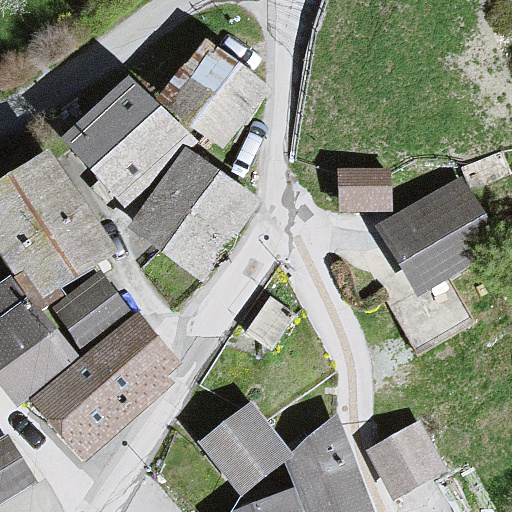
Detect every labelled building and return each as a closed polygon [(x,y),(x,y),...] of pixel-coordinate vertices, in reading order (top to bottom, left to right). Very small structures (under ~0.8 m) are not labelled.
[(266,83),(206,38),(156,97),(223,148),(266,83)] [(128,74),(61,136),(124,207),(170,165),(190,148),(199,140),(128,74)] [(45,148),(0,178),(0,251),(14,272),(37,303),(117,250),(45,148)] [(126,228),(203,282),(262,200),(190,148),(170,165),(126,228)] [(323,176),(327,209),(377,211),(376,172),(323,176)] [(360,234),(410,294),(495,244),(445,178),(360,234)] [(131,311),(101,270),(50,306),(80,347),(131,311)] [(0,385),(17,406),(80,356),(37,303),(14,272),(0,282),(0,385)] [(261,300),(236,333),(257,351),(280,323),(261,300)] [(137,310),(32,400),(85,461),(175,383),(168,374),(182,362),(137,310)] [(284,453),(247,403),(193,442),(236,496),(284,453)] [(278,466),(298,511),(366,511),(325,413),(278,466)] [(439,467),(406,419),(365,451),(393,498),(439,467)] [(0,505),(37,482),(6,433),(0,437),(0,505)] [(0,511),(64,511),(43,478),(37,482),(0,505),(0,511)] [(285,511),(280,496),(242,511),(285,511)]
